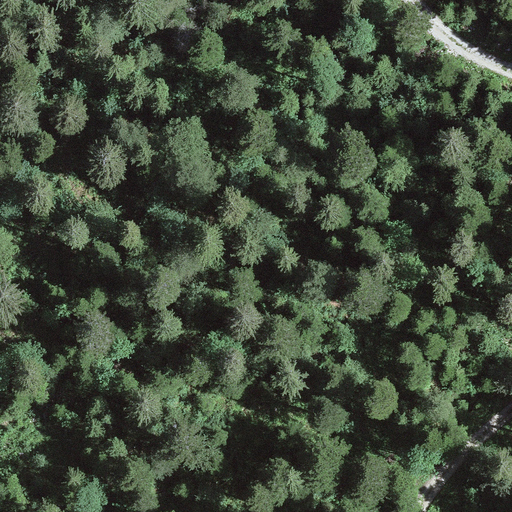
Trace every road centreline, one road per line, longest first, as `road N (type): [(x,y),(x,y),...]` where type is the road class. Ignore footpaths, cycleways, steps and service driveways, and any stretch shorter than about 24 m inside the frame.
road 1 (track): [(511,413),(420,511)]
road 2 (track): [(511,70),(413,0)]
